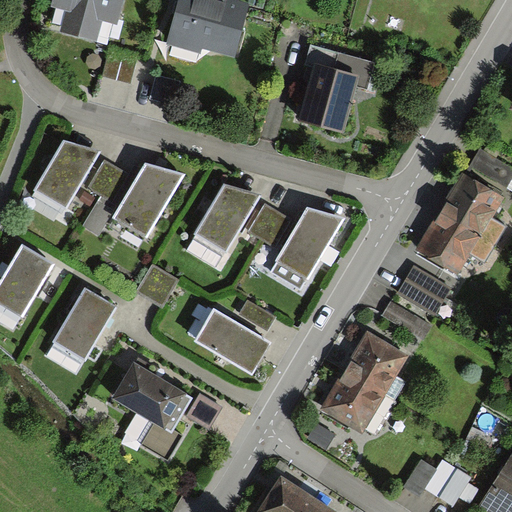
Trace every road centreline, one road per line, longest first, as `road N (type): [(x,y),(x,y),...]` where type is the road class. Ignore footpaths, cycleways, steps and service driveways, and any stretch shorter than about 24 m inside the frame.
road 1 (residential): [(401,199),(46,92),(19,63),(13,31),(23,0)]
road 2 (residential): [(263,433),(401,199)]
road 3 (residential): [(401,199),(511,17)]
road 4 (residential): [(388,511),(263,433)]
